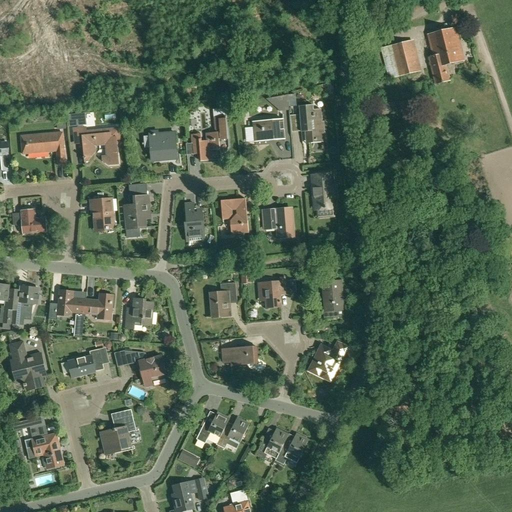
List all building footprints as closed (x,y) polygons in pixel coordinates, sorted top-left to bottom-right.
[(427,35),(432,57),(428,57),(435,85),(451,81),(447,66),(465,61),(457,27),(427,35)] [(413,40),(394,45),(402,75),(421,70),(413,40)] [(274,98),(274,107),(280,112),(289,111),(289,107),(288,95),(274,98)] [(295,95),(288,95),(289,107),(296,106),(295,95)] [(396,102),(391,103),(376,106),(378,117),(378,116),(380,127),(387,125),(385,115),(398,112),(396,102)] [(245,104),(236,104),(237,114),(245,113),(245,104)] [(300,106),(300,116),(302,132),(305,132),(306,143),(327,142),(325,121),(322,122),(321,109),(314,110),(313,105),(300,106)] [(215,109),(216,117),(217,133),(207,134),(208,141),(201,142),(200,134),(191,135),(192,155),(200,155),(201,161),(211,161),(210,151),(220,150),(219,140),(228,139),(226,116),(226,117),(225,108),(215,109)] [(86,113),(68,115),(69,127),(87,125),(86,113)] [(254,128),(245,128),(246,143),(284,140),(283,120),(253,122),(254,128)] [(82,136),(83,144),(85,162),(87,162),(96,152),(95,145),(107,143),(108,156),(102,157),(102,161),(108,166),(118,165),(116,140),(120,140),(119,129),(86,132),(86,128),(73,129),(74,135),(80,135),(82,136)] [(144,142),(142,142),(142,144),(144,144),(144,149),(151,148),(152,161),(163,160),(177,159),(175,133),(158,134),(158,132),(158,131),(149,132),(149,136),(143,137),(144,142)] [(26,136),(21,137),(22,155),(27,154),(57,152),(58,165),(66,165),(63,133),(26,136)] [(333,185),(332,175),(313,176),(316,210),(335,208),(334,197),(337,197),(336,185),(333,185)] [(130,206),(124,206),(127,238),(140,236),(139,228),(147,228),(146,220),(151,219),(150,204),(149,196),(148,196),(136,197),(135,185),(130,185),(131,197),(129,197),(130,206)] [(90,201),(91,208),(93,208),(95,229),(106,228),(106,229),(116,228),(114,199),(104,200),(103,193),(98,193),(99,200),(90,201)] [(220,201),(222,220),(228,220),(231,216),(230,209),(237,208),(238,218),(233,218),(230,221),(231,235),(249,233),(245,199),(220,201)] [(186,243),(205,241),(203,213),(195,214),(194,203),(185,204),(187,227),(185,228),(186,243)] [(271,213),(264,214),(265,229),(278,228),(278,238),(294,237),(292,209),(270,211),(271,213)] [(22,226),(23,234),(47,232),(46,219),(36,219),(35,210),(21,211),(21,214),(12,214),(13,226),(22,226)] [(279,283),(259,284),(260,297),(266,297),(267,308),(281,307),(280,295),(287,295),(285,278),(278,279),(279,283)] [(324,318),(344,317),(341,281),(324,282),(326,311),(324,311),(324,318)] [(3,323),(11,324),(12,311),(14,290),(9,289),(9,285),(0,283),(0,300),(5,301),(3,323)] [(221,294),(210,295),(212,318),(231,316),(229,299),(237,299),(236,283),(220,285),(221,294)] [(12,311),(11,324),(20,325),(21,313),(31,314),(32,305),(33,305),(35,305),(36,299),(38,299),(38,294),(37,294),(37,288),(21,286),(21,290),(14,290),(12,311)] [(58,309),(57,316),(71,317),(72,317),(72,314),(76,314),(78,314),(77,326),(84,327),(85,315),(86,300),(81,300),(81,294),(74,294),(75,292),(73,291),(72,291),(59,290),(58,304),(58,309)] [(86,300),(85,315),(91,315),(99,316),(98,320),(112,321),(113,314),(114,295),(101,294),(99,294),(99,301),(86,300)] [(136,300),(135,309),(134,312),(128,311),(126,329),(134,330),(135,322),(143,323),(142,325),(151,326),(153,304),(145,303),(145,301),(136,300)] [(23,343),(10,346),(14,363),(12,364),(16,381),(25,379),(27,391),(45,387),(42,378),(46,377),(40,354),(26,358),(23,343)] [(334,376),(346,351),(343,346),(336,346),(330,343),(328,347),(322,345),(318,353),(310,369),(320,373),(322,368),(325,370),(324,372),(334,376)] [(258,364),(257,347),(222,350),(223,364),(232,363),(232,366),(258,364)] [(69,362),(69,363),(72,379),(96,373),(96,371),(104,370),(100,350),(90,352),(91,357),(69,362)] [(146,354),(131,352),(134,364),(139,363),(143,380),(145,389),(153,387),(152,383),(168,379),(162,357),(148,360),(146,354)] [(145,412),(143,408),(141,406),(138,407),(136,410),(137,414),(140,416),(143,415),(145,412)] [(113,430),(101,433),(104,448),(113,446),(115,454),(132,450),(131,447),(128,434),(136,432),(135,427),(134,422),(133,417),(131,410),(124,412),(126,419),(113,422),(114,429),(113,429),(113,430)] [(203,427),(197,440),(205,444),(211,433),(220,437),(226,426),(228,422),(230,418),(218,412),(217,415),(212,423),(206,420),(206,421),(203,427)] [(43,416),(12,424),(14,431),(29,428),(34,446),(28,448),(30,459),(46,455),(49,467),(62,464),(59,450),(60,450),(57,434),(48,436),(43,416)] [(220,437),(217,445),(218,445),(223,448),(225,449),(227,444),(230,438),(240,443),(250,423),(237,417),(233,425),(232,429),(226,426),(220,437)] [(265,437),(255,456),(264,460),(267,454),(276,459),(284,443),(288,435),(276,429),(275,431),(271,440),(265,437)] [(297,465),(299,460),(309,440),(296,434),(294,438),(291,446),(284,443),(276,459),(275,462),(283,466),(286,459),(297,465)] [(183,451),(179,459),(195,467),(199,459),(183,451)] [(173,495),(176,511),(181,511),(195,509),(191,494),(198,493),(199,501),(209,499),(205,481),(198,483),(197,481),(173,486),(175,495),(173,495)] [(234,506),(224,508),(225,511),(250,511),(245,491),(231,494),(234,506)]
